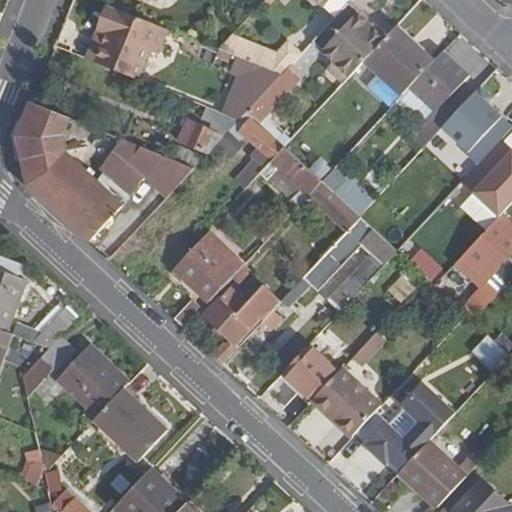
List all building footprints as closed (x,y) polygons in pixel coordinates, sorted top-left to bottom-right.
[(267,10),(276,0),(265,0),(261,4),(267,10)] [(336,62),(343,55),(358,69),(366,61),(386,40),(359,14),(361,12),(351,3),(314,42),(324,51),(336,62)] [(98,30),(105,34),(95,61),(139,79),(150,52),(155,53),(166,28),(108,5),(98,30)] [(361,12),(359,14),(386,40),(388,37),(361,12)] [(386,40),(366,61),(403,96),(409,89),(434,63),(396,28),(388,37),(386,40)] [(105,34),(98,30),(88,58),(95,61),(105,34)] [(246,42),(240,58),(283,75),(287,71),(293,65),(301,56),(290,46),(279,58),(246,42)] [(435,112),(418,130),(431,141),(457,113),(445,103),(462,84),(469,77),(443,53),(434,63),(409,89),(435,112)] [(258,101),(283,75),(240,58),(237,57),(230,73),(237,77),(222,113),(240,121),(246,114),(258,101)] [(305,76),(293,65),(287,71),(283,75),(258,101),(246,114),(251,118),(259,125),(305,76)] [(474,94),(462,84),(445,103),(457,113),(474,94)] [(32,103),(18,138),(23,161),(69,154),(60,114),(32,103)] [(200,125),(188,120),(172,159),(196,168),(217,145),(231,131),(240,121),(222,113),(215,110),(207,107),(200,125)] [(251,118),(238,132),(257,148),(272,161),(284,147),(259,125),(251,118)] [(246,145),(231,131),(217,145),(232,159),(246,145)] [(172,159),(122,139),(109,157),(112,158),(143,181),(157,190),(172,159)] [(272,161),(261,173),(298,208),(309,197),(323,182),(307,168),(284,147),(272,161)] [(272,161),(257,148),(249,157),(252,160),(234,180),(245,190),(261,173),(272,161)] [(496,177),(466,149),(437,181),(468,209),(496,177)] [(23,161),(28,185),(91,243),(123,206),(69,154),(23,161)] [(318,156),(307,168),(323,182),(334,171),(318,156)] [(112,158),(103,169),(134,194),(143,181),(112,158)] [(334,171),(323,182),(361,216),(372,204),(334,171)] [(323,182),(309,197),(347,231),(361,216),(323,182)] [(262,234),(269,239),(291,214),(285,208),(262,234)] [(456,263),(480,286),(460,309),(469,317),(473,321),(511,280),(511,223),(502,215),(456,263)] [(373,254),(331,299),(344,311),(374,279),(399,252),(361,216),(347,231),(282,300),(289,307),(298,299),(299,300),(313,283),(319,288),(362,245),(373,254)] [(212,234),(177,272),(210,303),(233,278),(244,265),(245,265),(212,234)] [(420,249),(408,261),(429,281),(441,269),(420,249)] [(0,330),(9,333),(28,282),(19,278),(23,269),(0,260),(0,330)] [(252,272),(244,265),(233,278),(240,285),(252,272)] [(399,302),(414,288),(401,275),(386,289),(399,302)] [(238,347),(281,301),(265,287),(248,305),(231,290),(206,315),(228,336),(212,354),(222,363),(238,347)] [(203,309),(193,300),(174,319),(184,329),(203,309)] [(78,322),(67,311),(34,342),(52,349),(64,338),(78,322)] [(34,342),(43,334),(17,323),(13,335),(34,342)] [(0,366),(12,335),(9,333),(0,330),(0,366)] [(387,343),(377,334),(353,360),(363,369),(387,343)] [(490,337),(482,346),(502,366),(511,356),(490,337)] [(52,349),(26,377),(30,395),(54,370),(58,374),(79,352),(64,338),(52,349)] [(341,372),(311,345),(283,374),(314,402),(341,372)] [(125,390),(131,384),(120,374),(92,349),(61,382),(89,408),(85,412),(96,422),(97,421),(125,390)] [(458,413),(494,374),(482,364),(444,406),(422,386),(402,409),(420,424),(404,440),(387,424),(387,425),(376,414),(357,434),(356,434),(368,445),(367,447),(387,465),(390,461),(402,472),(431,442),(458,413)] [(330,417),(334,413),(357,434),(376,414),(383,407),(343,370),(341,372),(314,402),(330,417)] [(140,463),(170,432),(125,390),(97,421),(140,463)] [(402,472),(401,473),(439,508),(467,477),(458,468),(431,442),(402,472)] [(43,450),(47,472),(62,456),(43,450)] [(471,454),(458,468),(467,477),(481,463),(471,454)] [(45,467),(36,463),(28,480),(30,481),(39,485),(44,473),(45,470),(45,467)] [(182,511),(190,504),(153,470),(117,508),(121,511),(182,511)] [(46,475),(50,492),(61,489),(58,471),(49,473),(46,475)] [(511,511),(511,506),(483,480),(451,511),(511,511)] [(76,499),(67,492),(56,503),(64,511),(63,511),(92,511),(77,498),(76,499)]
